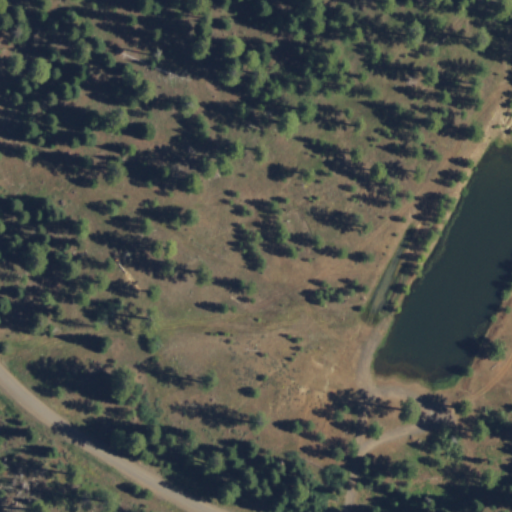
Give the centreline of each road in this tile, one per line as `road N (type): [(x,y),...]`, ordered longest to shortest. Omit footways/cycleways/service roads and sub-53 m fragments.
road 1 (residential): [(212,511),(96,449),(0,373)]
road 2 (track): [(337,511),(373,456),(480,469),(511,464)]
